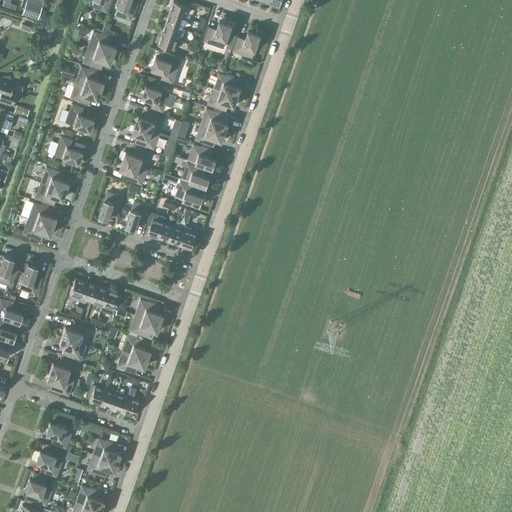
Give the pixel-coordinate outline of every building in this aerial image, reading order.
[(26,0),(22,13),(38,18),(43,0),(26,0)] [(92,0),(91,4),(107,10),(110,3),(112,3),(112,0),(92,0)] [(139,0),(138,0),(119,0),(115,13),(131,18),(133,11),(135,12),(139,0)] [(170,12),(186,17),(190,6),(173,1),(170,12)] [(166,23),(182,28),(186,17),(170,12),(166,23)] [(207,26),(204,36),(202,40),(224,48),(232,25),(220,20),(217,29),(207,26)] [(109,29),(111,23),(105,21),(102,31),(114,35),(115,31),(109,29)] [(162,33),(181,40),(185,29),(182,28),(166,23),(162,33)] [(231,50),(252,58),(261,35),(248,30),(246,39),(236,36),(231,50)] [(88,46),(112,55),(115,46),(110,44),(112,36),(101,32),(100,34),(93,32),(88,46)] [(158,45),(174,50),(176,44),(179,45),(181,40),(162,33),(158,45)] [(89,67),(100,70),(103,62),(109,64),(112,55),(88,46),(82,62),(90,65),(89,67)] [(161,79),(172,83),(179,64),(156,56),(152,68),(164,72),(161,79)] [(75,82),(100,90),(103,81),(97,79),(100,70),(89,67),(88,69),(81,66),(75,82)] [(62,70),(60,76),(72,80),(74,74),(62,70)] [(241,88),(236,86),(239,78),(227,73),(227,75),(219,72),(213,88),(238,97),(241,88)] [(0,93),(0,100),(12,104),(16,93),(11,91),(14,83),(0,78),(0,93)] [(77,102),(88,106),(91,97),(97,99),(100,90),(75,82),(70,97),(78,100),(77,102)] [(151,107),(162,111),(169,92),(146,84),(142,96),(154,101),(151,107)] [(234,105),(238,97),(213,88),(208,104),(216,106),(215,109),(226,113),(229,104),(234,105)] [(66,122),(88,130),(93,118),(81,114),(84,107),(72,103),(66,122)] [(21,116),(26,118),(30,109),(16,104),(14,112),(21,115),(21,116)] [(201,124),(225,132),(228,123),(223,121),(226,113),(215,109),(214,111),(207,108),(201,124)] [(139,116),(135,125),(160,133),(165,117),(158,114),(158,113),(147,109),(144,118),(139,116)] [(0,128),(1,126),(10,129),(14,119),(0,114),(0,128)] [(17,122),(24,124),(26,118),(19,116),(17,122)] [(202,144),(213,148),(217,139),(222,141),(225,132),(201,124),(196,139),(203,142),(202,144)] [(135,144),(146,148),(147,146),(154,149),(160,133),(135,125),(132,133),(138,135),(135,144)] [(65,129),(64,134),(72,137),(74,132),(65,129)] [(54,154),(77,163),(81,150),(70,146),(72,140),(61,136),(54,154)] [(123,160),(147,168),(153,153),(145,150),(146,148),(135,144),(132,153),(126,151),(123,160)] [(188,160),(213,168),(216,159),(210,157),(213,149),(202,145),(201,146),(194,144),(188,160)] [(127,179),(142,184),(147,168),(123,160),(120,169),(130,172),(127,179)] [(182,178),(207,187),(210,177),(200,174),(202,167),(188,162),(182,178)] [(58,178),(60,171),(46,166),(41,182),(65,190),(68,181),(58,178)] [(165,173),(162,182),(168,184),(169,180),(176,183),(178,177),(165,173)] [(176,196),(200,205),(204,196),(198,194),(200,186),(189,182),(189,183),(181,180),(176,196)] [(42,202),(53,206),(56,197),(62,199),(65,190),(41,182),(35,198),(43,200),(42,202)] [(121,204),(124,197),(107,191),(99,216),(108,219),(110,213),(119,216),(123,205),(121,204)] [(148,214),(150,206),(134,201),(126,225),(135,229),(137,223),(146,226),(150,215),(148,214)] [(50,215),(53,206),(42,202),(41,204),(34,202),(28,217),(52,226),(55,217),(50,215)] [(30,238),(40,242),(44,233),(49,235),(52,226),(28,217),(23,233),(30,236),(30,238)] [(148,234),(159,238),(164,222),(153,218),(148,234)] [(159,238),(170,241),(175,226),(175,225),(164,222),(159,238)] [(170,241),(180,245),(187,226),(176,223),(175,225),(175,226),(170,241)] [(191,231),(192,228),(187,226),(180,245),(192,249),(197,233),(191,231)] [(0,265),(0,281),(11,285),(14,277),(16,278),(22,261),(4,254),(0,265)] [(19,288),(35,293),(37,286),(40,286),(46,269),(27,263),(19,288)] [(70,297),(80,300),(86,281),(75,277),(69,294),(71,294),(70,297)] [(86,281),(80,300),(85,302),(86,299),(91,301),(97,285),(86,281)] [(91,301),(102,305),(105,294),(107,289),(97,285),(91,301)] [(100,310),(111,314),(119,293),(107,289),(105,294),(102,305),(100,310)] [(22,313),(16,311),(19,302),(9,298),(8,300),(0,297),(0,315),(19,322),(22,313)] [(162,314),(156,312),(159,303),(148,299),(148,301),(140,299),(135,314),(159,323),(162,314)] [(136,335),(147,338),(150,330),(156,332),(159,323),(135,314),(129,330),(137,333),(136,335)] [(0,335),(12,340),(16,331),(9,329),(12,321),(2,318),(0,317),(0,335)] [(62,335),(86,344),(91,328),(84,325),(84,323),(73,320),(70,328),(65,327),(62,335)] [(122,350),(146,358),(150,349),(144,347),(147,338),(136,335),(135,337),(128,334),(122,350)] [(72,359),(73,357),(80,360),(86,344),(62,335),(59,344),(64,346),(61,355),(72,359)] [(0,356),(6,358),(9,349),(3,347),(6,339),(0,337),(0,356)] [(124,370),(135,374),(138,365),(143,367),(146,358),(122,350),(117,365),(124,368),(124,370)] [(49,371),(74,379),(79,364),(71,361),(72,359),(61,355),(58,364),(52,362),(49,371)] [(52,382),(49,391),(60,394),(61,392),(68,395),(74,379),(49,371),(46,380),(52,382)] [(100,405),(106,388),(107,386),(102,384),(101,387),(95,385),(89,401),(100,405)] [(122,412),(133,416),(139,400),(133,398),(136,388),(131,387),(127,396),(122,412)] [(106,388),(100,405),(111,408),(117,392),(106,388)] [(111,408),(122,412),(127,396),(117,392),(111,408)] [(67,443),(72,429),(49,421),(45,433),(54,436),(50,445),(70,452),(72,445),(67,443)] [(114,451),(117,442),(106,438),(105,440),(98,437),(92,453),(117,462),(120,453),(114,451)] [(44,472),(56,476),(62,457),(39,449),(35,461),(47,465),(44,472)] [(94,474),(105,477),(108,468),(114,470),(117,462),(92,453),(87,469),(95,471),(94,474)] [(29,478),(25,490),(27,491),(37,494),(34,501),(35,501),(46,505),(52,486),(44,483),(46,477),(33,472),(31,479),(29,478)] [(76,501),(100,509),(103,500),(98,498),(101,489),(90,485),(89,488),(81,485),(76,501)] [(99,511),(100,509),(76,501),(71,511),(99,511)]
